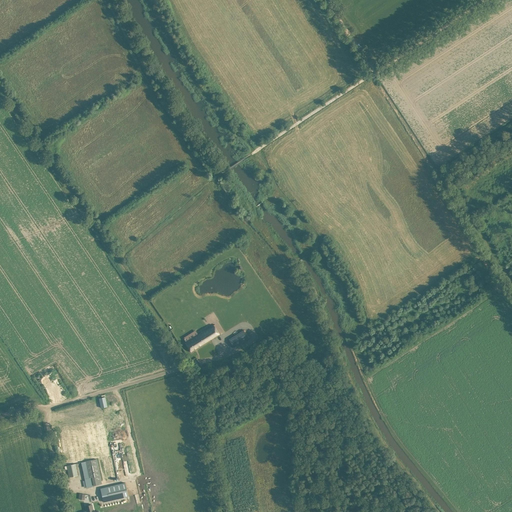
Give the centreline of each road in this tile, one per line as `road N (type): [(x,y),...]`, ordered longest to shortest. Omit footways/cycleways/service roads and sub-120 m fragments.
road 1 (track): [(0,86),(117,258)]
road 2 (track): [(33,403),(46,408),(189,365)]
road 3 (track): [(189,365),(218,511)]
road 4 (track): [(485,0),(374,70)]
road 5 (track): [(117,258),(189,365)]
